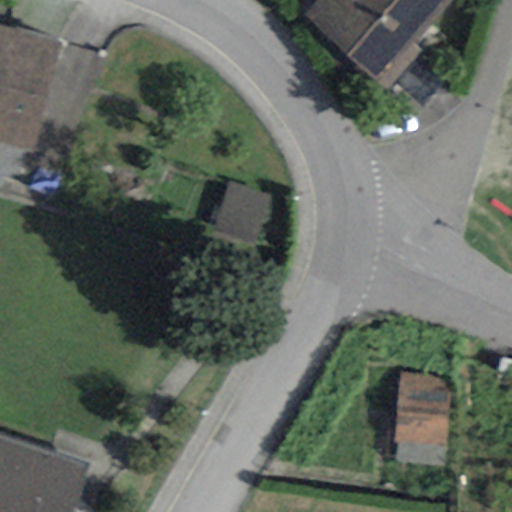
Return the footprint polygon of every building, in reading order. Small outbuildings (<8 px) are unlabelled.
[(324,0),(313,14),(387,73),(444,0),(324,0)] [(0,28),(0,122),(29,130),(52,41),(0,28)] [(264,203),(235,193),(223,228),(250,238),(264,203)] [(391,386),(390,445),(433,446),(435,387),(391,386)] [(0,511),(65,511),(80,466),(0,440),(0,511)]
